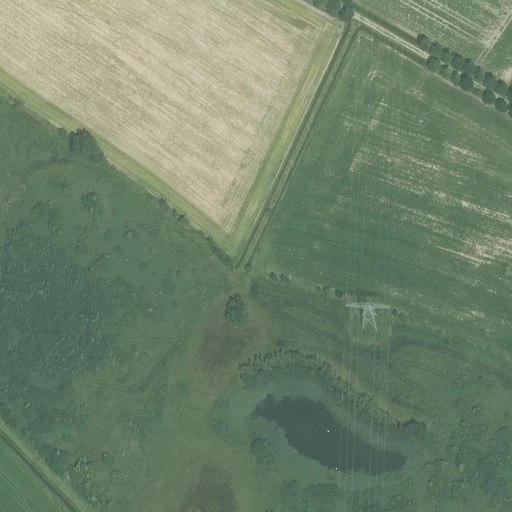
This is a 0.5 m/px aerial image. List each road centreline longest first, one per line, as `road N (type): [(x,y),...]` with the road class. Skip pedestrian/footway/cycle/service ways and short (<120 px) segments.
road 1 (track): [(216,323),(359,18)]
road 2 (track): [(511,108),(326,0)]
